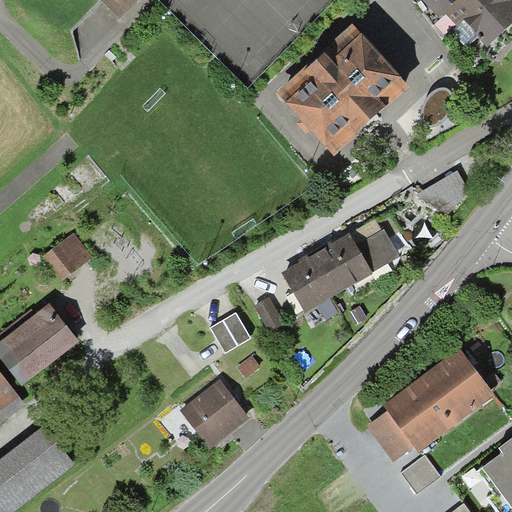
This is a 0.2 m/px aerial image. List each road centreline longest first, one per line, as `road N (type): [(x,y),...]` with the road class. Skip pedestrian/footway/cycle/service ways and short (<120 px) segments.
road 1 (residential): [(511,120),(428,158),(115,344)]
road 2 (tertiary): [(479,231),(375,353),(205,511)]
